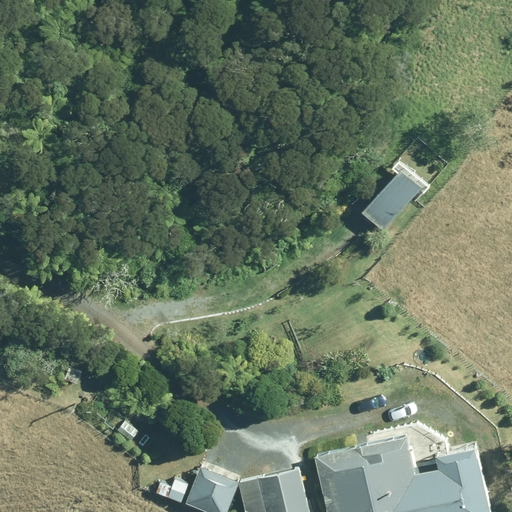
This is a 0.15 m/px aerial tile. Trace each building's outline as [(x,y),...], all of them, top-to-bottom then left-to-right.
[(392,167),(357,211),(381,231),(417,187),(392,167)] [(61,391),(65,378),(77,381),(81,367),(69,364),(73,350),(19,334),(7,375),(61,391)] [(404,431),(307,453),(320,511),(493,511),(477,439),(435,449),(438,462),(412,468),(404,431)] [(206,511),(222,511),(235,479),(193,463),(179,502),(206,511)] [(310,511),(300,464),(236,479),(242,511),(310,511)]
